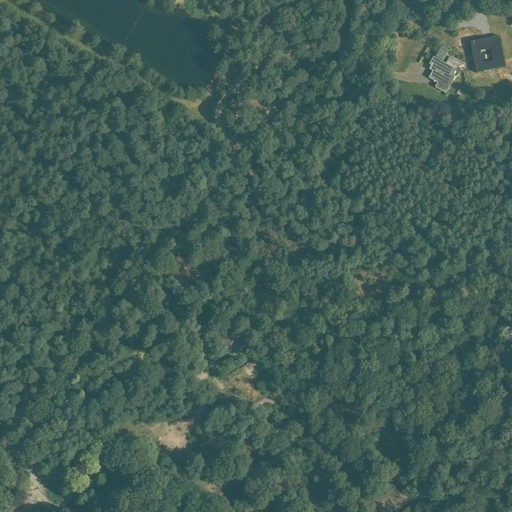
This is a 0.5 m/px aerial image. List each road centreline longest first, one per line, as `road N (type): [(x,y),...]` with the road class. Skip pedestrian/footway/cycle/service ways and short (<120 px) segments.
road 1 (unclassified): [(0,461),(236,143),(317,62),(420,0)]
road 2 (track): [(222,129),(511,294)]
